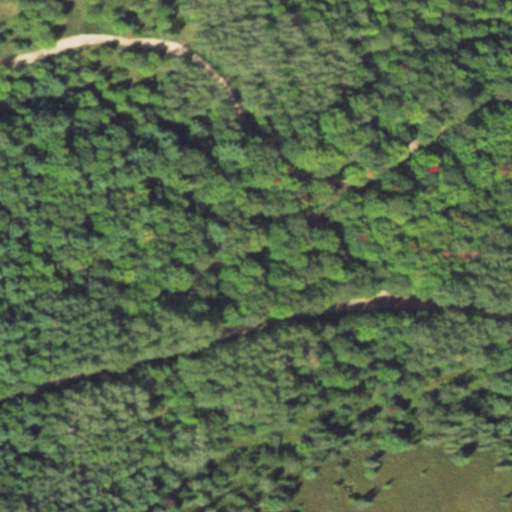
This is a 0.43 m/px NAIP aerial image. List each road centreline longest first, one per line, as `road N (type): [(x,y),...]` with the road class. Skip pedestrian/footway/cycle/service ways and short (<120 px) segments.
road 1 (residential): [(0,60),(90,38),(189,55),(280,170),(344,184),(511,85)]
road 2 (residential): [(0,390),(335,303),(511,318)]
road 3 (track): [(280,170),(384,302)]
